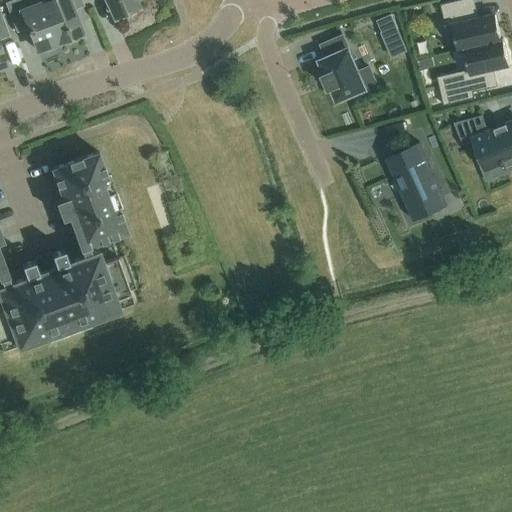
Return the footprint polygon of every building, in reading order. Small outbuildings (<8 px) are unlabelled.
[(44,2),(43,0),(10,0),(5,2),(17,31),(28,27),(37,50),(42,48),(44,52),(56,47),(54,43),(59,41),(44,2)] [(44,2),(59,41),(64,39),(66,43),(78,38),(76,34),(82,32),(73,10),(84,5),(82,0),(48,0),(44,2)] [(107,0),(115,16),(120,14),(122,18),(134,13),(132,9),(138,6),(134,0),(107,0)] [(465,49),(465,48),(502,39),(496,14),(471,20),(469,13),(471,12),(467,0),(459,0),(441,4),(445,18),(451,17),(459,50),(465,49)] [(0,69),(2,68),(1,64),(6,62),(0,45),(0,38),(10,36),(0,9),(0,69)] [(392,14),(378,20),(393,57),(408,51),(392,14)] [(323,75),(329,89),(332,87),(338,101),(355,93),(355,95),(378,85),(370,66),(359,71),(350,49),(344,35),(322,44),(327,57),(320,60),(326,73),(323,75)] [(504,38),(502,39),(465,48),(465,49),(471,72),(445,78),(451,103),(474,98),(472,91),(490,87),(486,70),(510,64),(504,38)] [(511,122),(508,124),(507,123),(506,123),(507,125),(497,129),(496,128),(495,128),(495,129),(490,131),(483,115),(455,122),(464,145),(475,140),(487,167),(502,161),(505,167),(508,166),(508,165),(511,162),(511,122)] [(406,133),(403,122),(385,126),(388,138),(406,133)] [(404,198),(414,220),(448,205),(420,141),(406,148),(407,150),(389,158),(398,179),(406,175),(414,193),(404,198)] [(0,285),(0,344),(3,352),(48,336),(49,339),(91,324),(90,321),(135,304),(131,291),(137,289),(125,255),(118,257),(113,244),(92,252),(89,245),(128,231),(119,207),(122,205),(111,175),(107,176),(98,151),(52,168),(63,199),(57,201),(63,218),(69,215),(84,255),(68,260),(64,249),(52,253),(53,256),(35,262),(34,260),(22,264),(26,276),(11,281),(0,251),(0,240),(3,239),(0,231),(0,277),(0,278),(3,284),(0,285)] [(164,186),(153,190),(169,229),(179,225),(164,186)]
